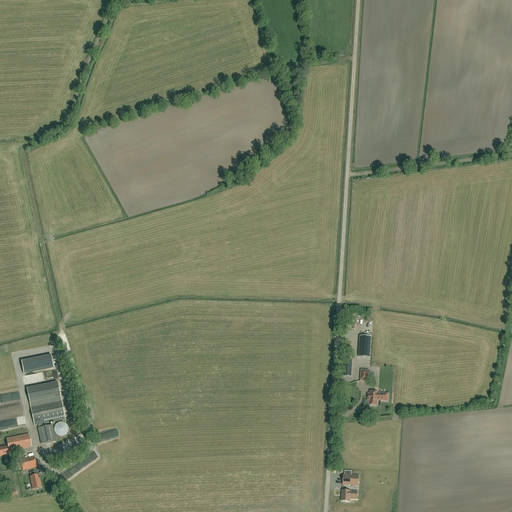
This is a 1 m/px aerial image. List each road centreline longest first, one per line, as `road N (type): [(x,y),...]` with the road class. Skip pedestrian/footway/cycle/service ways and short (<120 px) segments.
road 1 (track): [(111,0),(66,123),(20,153),(97,456),(57,482)]
road 2 (unclassified): [(325,511),(357,0)]
road 3 (track): [(347,175),(511,154)]
